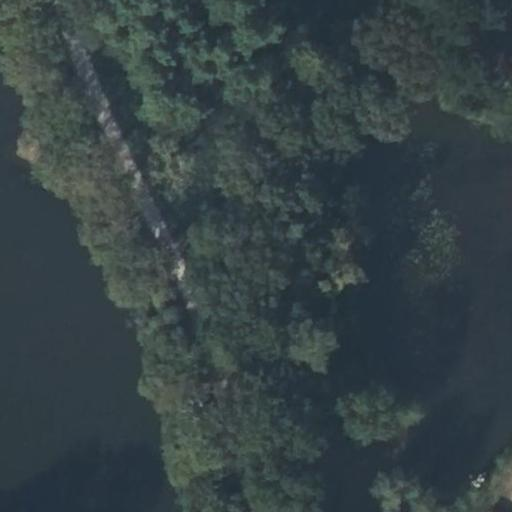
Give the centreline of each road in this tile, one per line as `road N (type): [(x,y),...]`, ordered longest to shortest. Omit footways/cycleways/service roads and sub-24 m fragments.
road 1 (track): [(257,511),(237,419),(176,240),(58,0)]
road 2 (track): [(185,266),(373,0)]
